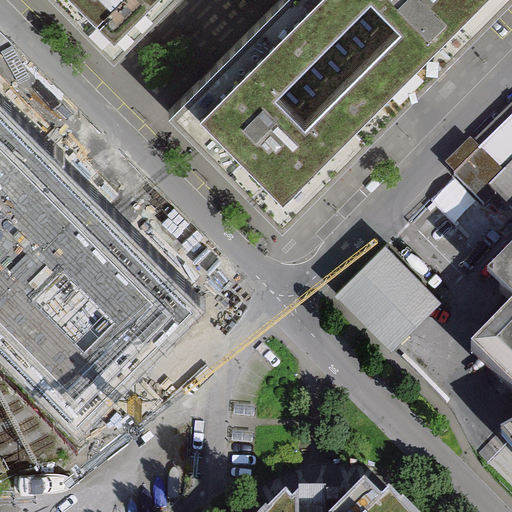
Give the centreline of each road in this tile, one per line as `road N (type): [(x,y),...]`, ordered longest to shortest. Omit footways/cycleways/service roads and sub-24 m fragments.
road 1 (residential): [(0,16),(285,306)]
road 2 (residential): [(285,306),(511,72)]
road 3 (residential): [(285,306),(491,511)]
